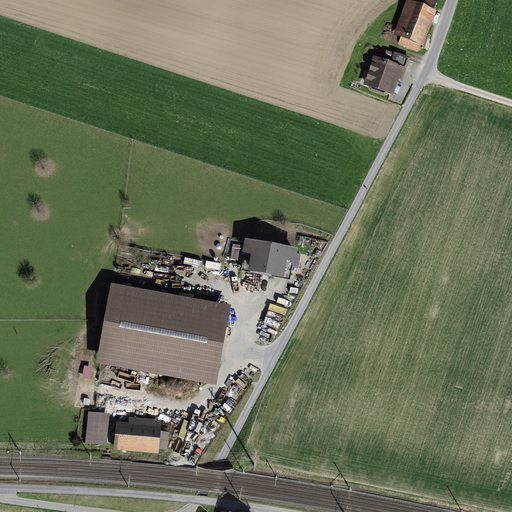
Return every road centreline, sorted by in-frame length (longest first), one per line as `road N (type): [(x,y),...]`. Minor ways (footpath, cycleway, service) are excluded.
road 1 (track): [(452,0),(425,74),(187,511)]
road 2 (track): [(276,511),(0,488)]
